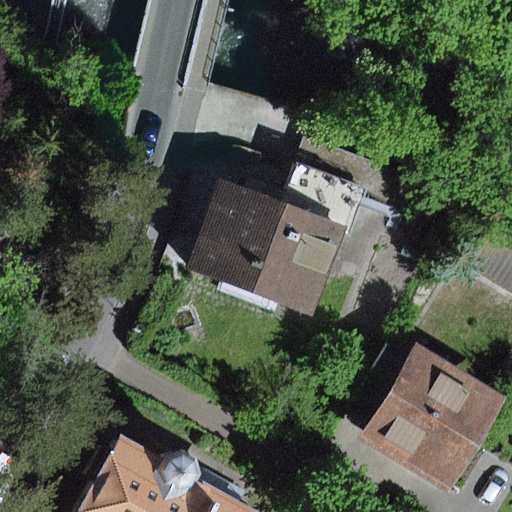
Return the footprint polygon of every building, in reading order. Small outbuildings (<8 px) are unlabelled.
[(303,140),(295,165),(367,190),(445,217),(454,193),(303,140)] [(263,182),(258,198),(351,232),(367,190),(295,165),(286,191),(263,182)] [(320,319),(351,232),(258,198),(222,184),(189,269),(320,319)] [(511,243),(488,230),(468,266),(511,290),(511,243)] [(382,416),(414,359),(388,344),(356,401),(382,416)] [(367,442),(455,492),(509,399),(421,348),(414,359),(382,416),(367,442)] [(253,511),(202,482),(205,471),(198,458),(181,452),(171,455),(166,463),(126,441),(85,511),(253,511)]
